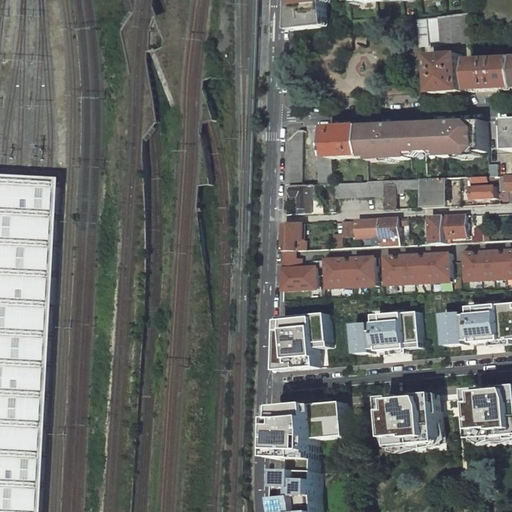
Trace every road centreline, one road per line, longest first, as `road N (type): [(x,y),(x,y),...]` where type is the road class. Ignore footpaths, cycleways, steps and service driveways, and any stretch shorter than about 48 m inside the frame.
road 1 (residential): [(511,365),(265,389)]
road 2 (residential): [(511,208),(269,220)]
road 3 (residential): [(511,106),(272,116)]
road 4 (residential): [(269,220),(265,389)]
road 5 (residential): [(265,389),(262,511)]
